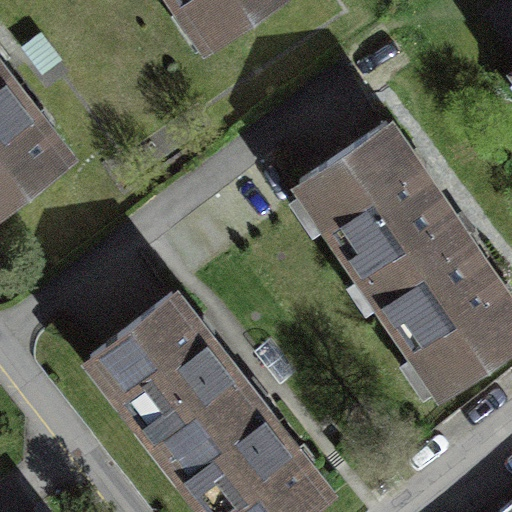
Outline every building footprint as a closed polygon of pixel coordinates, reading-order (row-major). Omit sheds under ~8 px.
[(175,0),(210,52),(289,0),(175,0)] [(0,76),(0,221),(70,166),(0,76)] [(511,354),(511,313),(388,144),(297,210),(441,406),(511,354)] [(169,306),(90,369),(203,511),(316,511),(326,504),(169,306)] [(511,511),(511,498),(494,511),(511,511)]
